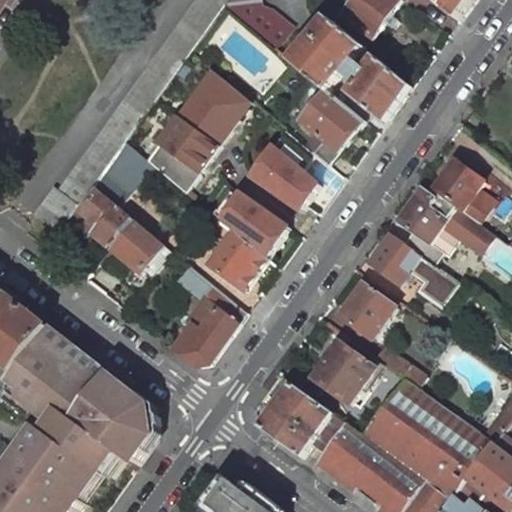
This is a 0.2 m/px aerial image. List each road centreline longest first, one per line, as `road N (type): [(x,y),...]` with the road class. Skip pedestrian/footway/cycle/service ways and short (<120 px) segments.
road 1 (residential): [(214,417),(511,7)]
road 2 (residential): [(214,417),(0,247)]
road 3 (residential): [(214,417),(335,511)]
